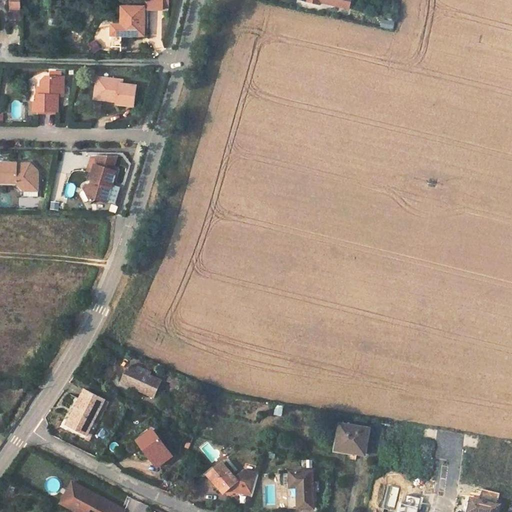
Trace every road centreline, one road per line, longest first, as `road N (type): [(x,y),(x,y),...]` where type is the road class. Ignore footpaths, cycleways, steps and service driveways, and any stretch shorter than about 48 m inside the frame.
road 1 (unclassified): [(160,135),(139,214),(98,305),(25,428)]
road 2 (residential): [(25,428),(201,511)]
road 3 (residential): [(180,62),(0,57)]
road 4 (residential): [(160,135),(0,133)]
